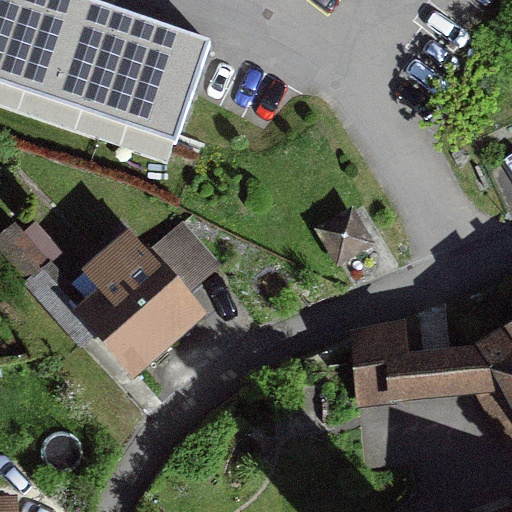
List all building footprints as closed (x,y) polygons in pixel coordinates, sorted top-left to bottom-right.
[(0,0),(0,108),(169,167),(210,48),(72,0),(0,0)] [(375,248),(353,208),(314,230),(336,269),(375,248)] [(24,233),(15,222),(0,235),(0,256),(81,350),(92,341),(71,316),(96,295),(80,277),(71,285),(51,261),(63,250),(38,221),(24,233)] [(219,262),(183,221),(145,254),(128,235),(80,277),(96,295),(71,316),(92,341),(132,387),(207,322),(186,298),(215,273),(212,269),(219,262)] [(403,332),(356,342),(359,372),(392,365),(406,363),(403,332)] [(511,339),(485,354),(503,386),(511,401),(511,339)] [(440,359),(406,363),(392,365),(396,399),(438,394),(503,386),(485,354),(440,359)]
